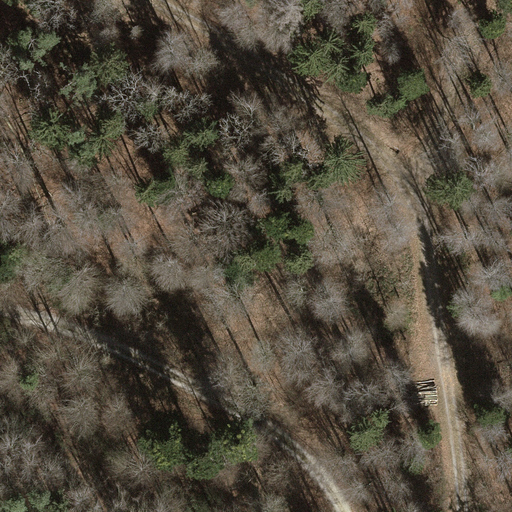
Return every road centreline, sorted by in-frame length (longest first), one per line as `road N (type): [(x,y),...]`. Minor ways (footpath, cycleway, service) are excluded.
road 1 (track): [(462,511),(425,224),(411,180),(299,88),(166,0)]
road 2 (track): [(343,511),(316,465),(238,411),(161,370),(0,315)]
road 3 (track): [(411,180),(484,0)]
